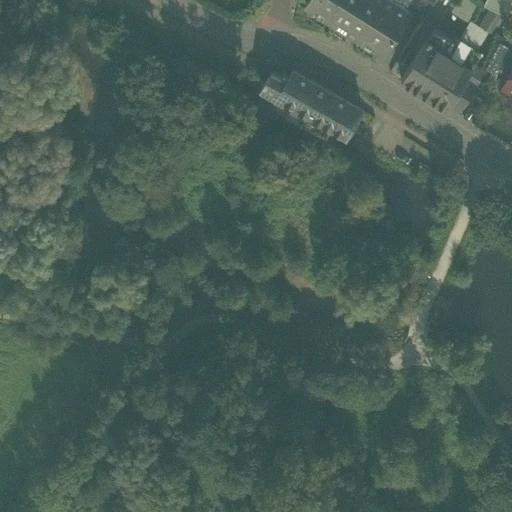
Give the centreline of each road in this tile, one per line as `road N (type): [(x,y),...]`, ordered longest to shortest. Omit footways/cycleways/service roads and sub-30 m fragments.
road 1 (residential): [(511,164),(327,56),(277,42)]
road 2 (residential): [(162,0),(229,35),(277,42)]
